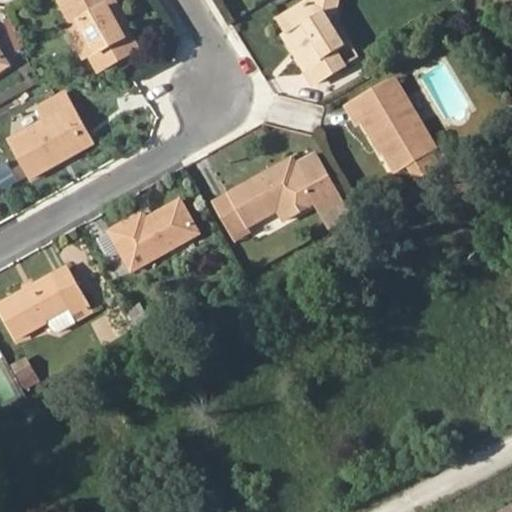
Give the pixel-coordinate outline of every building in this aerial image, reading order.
[(66,0),(65,0),(79,24),(95,52),(105,69),(144,48),(132,27),(117,0),(66,0)] [(137,25),(123,0),(117,0),(132,27),(137,25)] [(292,34),(301,49),(304,47),(306,50),(321,83),(352,65),(343,51),(352,45),(339,21),(343,0),(314,0),(288,16),(296,31),(292,34)] [(95,52),(79,24),(71,29),(87,57),(95,52)] [(0,73),(14,64),(0,42),(0,73)] [(371,117),(388,147),(400,168),(440,146),(400,77),(353,104),(363,122),(366,120),(371,117)] [(73,109),(78,106),(72,94),(43,108),(50,120),(16,140),(37,177),(66,161),(63,155),(89,140),(73,109)] [(99,143),(78,106),(73,109),(89,140),(63,155),(66,161),(99,143)] [(383,150),(388,147),(371,117),(366,120),(383,150)] [(298,159),(234,196),(253,229),(284,211),(289,222),(322,204),(328,214),(350,202),(323,155),(302,165),(298,159)] [(253,229),(234,196),(220,203),(240,240),(255,233),(253,229)] [(114,231),(137,271),(203,234),(185,201),(147,222),(143,215),(114,231)] [(72,268),(56,277),(74,309),(50,323),(59,336),(99,313),(72,268)] [(74,309),(56,277),(3,305),(22,339),(50,323),(74,309)] [(141,328),(153,321),(143,305),(132,312),(141,328)] [(32,357),(13,365),(24,391),(43,383),(32,357)]
